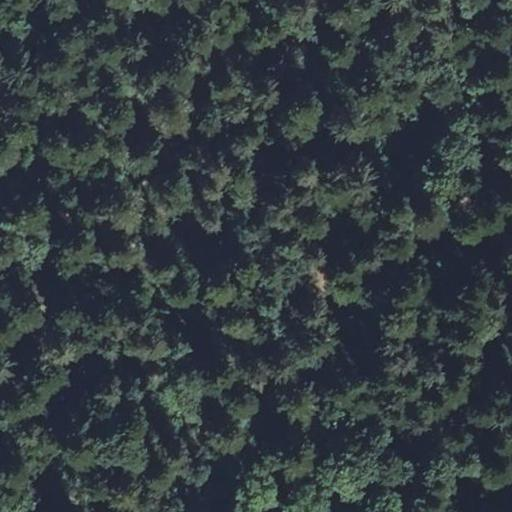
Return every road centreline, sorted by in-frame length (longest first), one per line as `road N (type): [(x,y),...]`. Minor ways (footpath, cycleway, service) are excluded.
road 1 (track): [(225,511),(410,124),(383,0)]
road 2 (track): [(231,0),(163,148),(0,362)]
